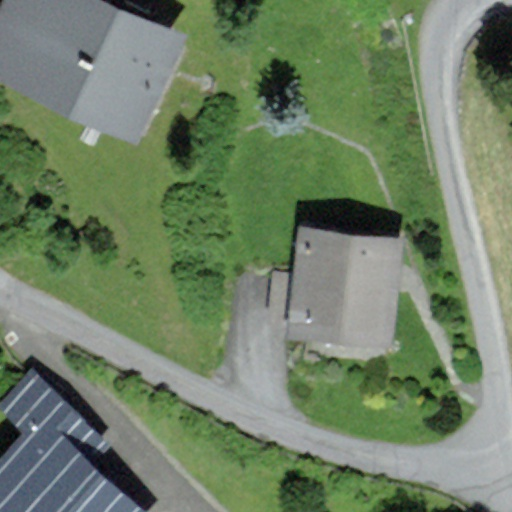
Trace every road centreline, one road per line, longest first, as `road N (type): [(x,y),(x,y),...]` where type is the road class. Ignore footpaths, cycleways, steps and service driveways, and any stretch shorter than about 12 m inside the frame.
road 1 (residential): [(0,298),(176,387),(370,459),(454,473),(484,462)]
road 2 (residential): [(484,462),(495,434),(487,360),(432,50),(436,25),(458,0)]
